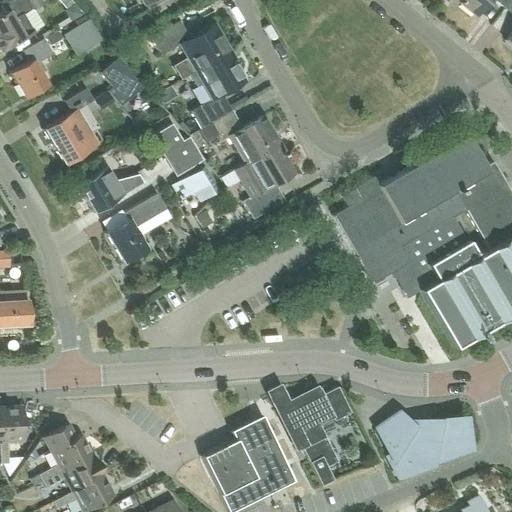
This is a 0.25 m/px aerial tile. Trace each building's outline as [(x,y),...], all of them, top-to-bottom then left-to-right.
[(0,0),(0,8),(2,12),(0,13),(0,48),(19,37),(30,30),(40,24),(30,8),(39,2),(37,0),(0,0)] [(137,0),(139,3),(140,2),(144,10),(160,0),(137,0)] [(456,0),(473,13),(483,0),(494,0),(504,8),(509,0),(456,0)] [(511,0),(509,0),(504,8),(511,14),(511,28),(503,39),(511,46),(511,0)] [(67,8),(65,15),(69,21),(79,15),(73,4),(67,8)] [(83,17),(72,24),(74,28),(86,21),(83,17)] [(175,20),(147,37),(158,55),(176,44),(192,71),(224,52),(226,51),(210,23),(185,38),(175,20)] [(74,28),(61,37),(71,53),(96,38),(86,21),(74,28)] [(55,32),(44,38),(48,45),(59,39),(55,32)] [(41,70),(36,61),(44,56),(36,43),(18,54),(23,61),(6,72),(21,97),(42,85),(35,73),(41,70)] [(192,71),(186,74),(193,85),(198,82),(208,99),(197,105),(187,111),(197,128),(207,122),(228,110),(218,93),(240,80),(224,52),(192,71)] [(138,86),(114,57),(96,72),(108,87),(104,90),(116,105),(138,86)] [(61,115),(40,128),(61,163),(82,151),(90,146),(93,142),(92,138),(88,130),(75,109),(85,103),(90,100),(83,87),(60,101),(67,112),(61,115)] [(168,87),(156,95),(161,103),(173,96),(168,87)] [(104,91),(92,97),(96,104),(108,97),(104,91)] [(197,128),(195,129),(202,142),(214,135),(218,141),(225,136),(241,162),(242,164),(273,145),(277,143),(260,114),(238,127),(228,110),(207,122),(197,128)] [(168,124),(148,136),(172,177),(181,171),(198,161),(199,160),(186,138),(179,142),(168,124)] [(410,277),(451,345),(511,309),(511,199),(489,160),(481,165),(462,133),(375,184),(370,175),(351,186),(357,196),(330,213),(370,281),(389,270),(393,277),(395,276),(400,283),(410,277)] [(241,162),(228,170),(245,197),(238,201),(249,219),(260,212),(281,200),(271,183),(289,172),(273,145),(242,164),(241,162)] [(184,175),(165,186),(174,200),(187,192),(193,201),(216,188),(213,183),(201,165),(200,165),(198,161),(181,171),(184,175)] [(100,168),(73,184),(90,212),(116,196),(136,184),(131,176),(108,182),(100,168)] [(142,249),(129,227),(161,207),(153,194),(120,213),(124,219),(102,232),(120,262),(142,249)] [(171,200),(164,205),(168,212),(175,207),(171,200)] [(200,213),(191,219),(198,230),(207,224),(200,213)] [(0,325),(23,324),(21,300),(20,300),(20,290),(0,291),(0,325)] [(292,409),(278,416),(279,417),(295,448),(294,449),(295,450),(299,448),(317,485),(329,479),(323,466),(333,461),(315,424),(329,417),(330,420),(337,417),(346,412),(334,386),(319,394),(315,388),(315,387),(314,388),(289,401),(292,409)] [(17,405),(0,405),(0,461),(3,461),(3,440),(19,440),(19,437),(18,413),(17,405)] [(388,417),(374,428),(387,455),(385,458),(394,476),(425,464),(425,461),(462,446),(457,420),(432,421),(432,426),(428,426),(405,427),(406,424),(399,417),(394,412),(388,417)] [(231,440),(198,457),(225,511),(229,511),(291,481),(262,424),(259,417),(257,415),(254,417),(226,431),(231,440)] [(52,463),(34,472),(37,479),(87,454),(77,433),(70,436),(64,424),(44,435),(39,437),(45,449),(52,463)] [(87,454),(37,479),(40,485),(59,476),(66,490),(97,474),(87,454)] [(66,490),(47,499),(50,506),(69,496),(76,511),(108,495),(97,474),(66,490)] [(466,509),(459,511),(482,511),(474,495),(462,501),(466,509)] [(174,511),(169,502),(151,511),(148,511),(174,511)]
